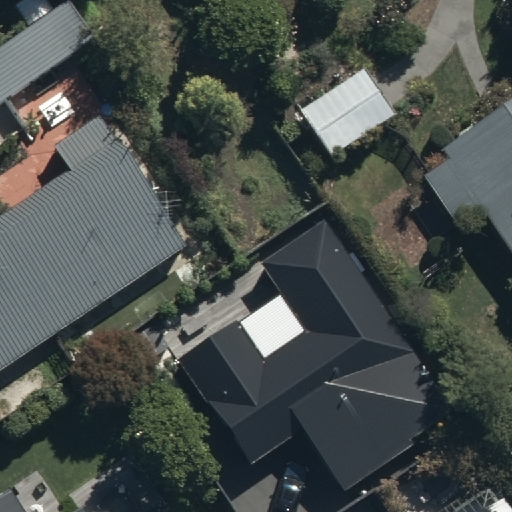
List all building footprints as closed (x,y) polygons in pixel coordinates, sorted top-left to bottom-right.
[(0,61),(0,118),(94,55),(68,16),(0,61)] [(362,81),(300,127),(335,174),(396,128),(362,81)] [(511,125),(452,168),(459,178),(433,196),(463,239),(487,222),(511,258),(511,125)] [(0,384),(183,261),(98,134),(59,160),(73,180),(0,229),(0,384)] [(279,291),(178,360),(251,466),(304,430),(345,489),(458,412),(326,219),(260,263),(279,291)] [(508,511),(501,500),(482,511),(508,511)]
